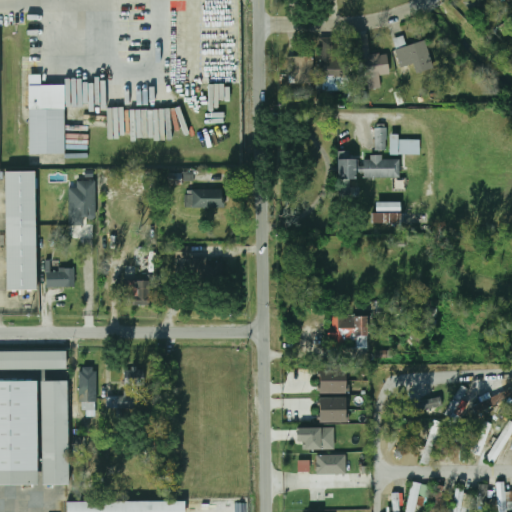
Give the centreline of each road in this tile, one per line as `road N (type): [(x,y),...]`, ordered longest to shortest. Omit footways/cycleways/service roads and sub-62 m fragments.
road 1 (tertiary): [(270,511),(262,0)]
road 2 (tertiary): [(0,333),(267,331)]
road 3 (residential): [(421,8),(369,26),(263,27)]
